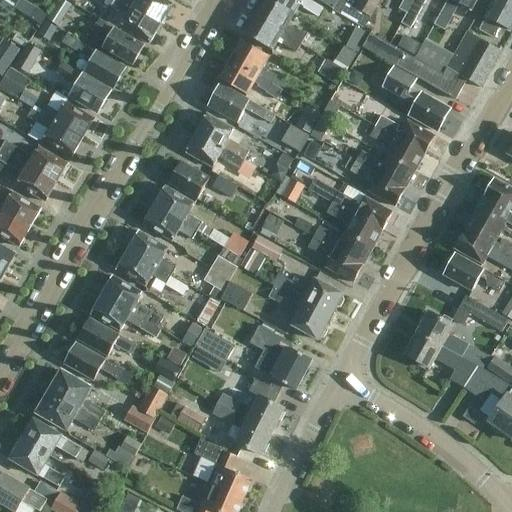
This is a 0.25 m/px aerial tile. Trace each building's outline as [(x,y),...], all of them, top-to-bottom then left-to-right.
[(4,0),(21,11),(27,2),(23,0),(4,0)] [(59,0),(47,19),(59,27),(72,7),(61,0),(59,0)] [(150,44),(162,24),(120,0),(115,0),(111,7),(124,15),(125,13),(130,16),(123,28),(150,44)] [(120,0),(162,24),(173,5),(165,0),(138,0),(138,1),(136,0),(120,0)] [(287,29),(294,17),(266,0),(255,18),(302,46),(307,37),(293,29),(291,32),(287,29)] [(265,0),(266,0),(294,17),(301,5),(305,7),(304,10),(318,19),(323,10),(305,0),(265,0)] [(382,0),(359,0),(355,8),(342,0),(339,0),(334,10),(365,29),(382,0)] [(408,13),(414,0),(407,0),(402,10),(408,13)] [(445,0),(446,1),(446,0),(414,0),(408,13),(402,24),(411,29),(419,14),(421,15),(429,0),(445,0)] [(478,0),(451,0),(443,15),(442,14),(436,26),(446,31),(460,5),(473,11),(478,0)] [(502,26),(510,31),(511,28),(511,0),(496,0),(487,18),(491,20),(489,24),(485,22),(480,31),(495,39),(502,26)] [(297,54),(302,46),(255,18),(245,35),(273,52),(280,40),(284,43),(282,46),(297,54)] [(134,66),(145,46),(99,20),(94,30),(100,34),(95,44),(104,49),(104,50),(134,66)] [(38,35),(49,42),(58,28),(46,21),(38,35)] [(353,28),(345,43),(357,50),(366,36),(353,28)] [(25,49),(29,43),(17,35),(13,41),(25,49)] [(415,59),(374,37),(371,35),(363,49),(395,67),(419,80),(457,101),(469,81),(470,80),(452,70),(448,77),(415,59)] [(483,89),(503,52),(472,35),(459,58),(452,70),(470,80),(469,81),(483,89)] [(426,40),(415,59),(448,77),(452,70),(459,58),(426,40)] [(85,72),(114,89),(126,70),(79,42),(74,50),(92,61),(85,72)] [(267,73),(263,70),(270,58),(242,42),(231,61),(283,91),(283,90),(294,96),(297,91),(286,85),(288,83),(268,71),(267,73)] [(43,53),(29,44),(23,54),(37,63),(43,53)] [(336,61),(349,68),(357,55),(344,47),(336,61)] [(0,75),(3,78),(12,64),(0,56),(0,75)] [(347,71),(334,64),(329,60),(321,74),(338,85),(347,71)] [(283,91),(231,61),(220,80),(248,96),(255,83),(260,86),(259,88),(278,99),(283,91)] [(64,65),(62,69),(59,74),(63,76),(73,82),(75,79),(80,82),(71,97),(99,114),(112,93),(64,65)] [(419,80),(395,67),(383,89),(416,107),(411,117),(439,133),(451,110),(433,100),(433,99),(427,96),(427,97),(414,89),(419,80)] [(0,86),(21,100),(32,81),(11,68),(0,86)] [(347,81),(358,87),(364,76),(353,70),(347,81)] [(276,115),(222,86),(210,107),(239,123),(248,106),(253,108),(251,112),(272,123),(276,115)] [(95,120),(67,103),(69,101),(57,93),(49,107),(46,105),(42,113),(84,139),(95,120)] [(0,116),(4,119),(13,104),(0,96),(0,116)] [(321,118),(331,124),(341,106),(331,101),(321,118)] [(296,127),(310,135),(321,115),(308,107),(296,127)] [(41,114),(33,109),(28,117),(51,130),(45,141),(73,158),(84,139),(42,113),(41,114)] [(382,118),(376,114),(370,125),(377,128),(426,156),(436,137),(408,122),(401,135),(397,132),(400,127),(383,118),(382,118)] [(239,146),(245,135),(208,115),(197,134),(245,161),(250,152),(239,146)] [(322,142),(331,124),(321,118),(320,119),(311,136),(322,142)] [(282,142),(301,153),(311,136),(292,125),(282,142)] [(426,156),(377,128),(370,125),(366,132),(373,136),(372,137),(389,147),(392,142),(396,145),(388,158),(416,174),(426,156)] [(245,161),(197,134),(186,154),(213,169),(219,158),(240,170),(245,161)] [(2,149),(58,183),(69,164),(41,148),(35,157),(7,141),(2,149)] [(47,202),(58,183),(2,149),(0,152),(0,159),(25,174),(19,185),(47,202)] [(363,153),(357,150),(352,159),(358,162),(407,190),(416,174),(388,158),(382,169),(378,167),(381,162),(363,152),(363,153)] [(277,165),(288,171),(294,160),(283,154),(277,165)] [(407,190),(358,162),(352,159),(347,168),(353,172),(352,172),(369,182),(372,177),(376,179),(369,192),(397,208),(407,190)] [(304,174),(322,182),(328,168),(310,160),(304,174)] [(240,170),(238,174),(250,180),(257,167),(245,161),(240,170)] [(238,188),(228,182),(228,181),(212,173),(209,178),(182,162),(169,185),(198,202),(208,185),(232,199),(238,188)] [(290,180),(286,177),(277,193),(295,204),(305,187),(291,178),(290,180)] [(511,188),(495,180),(485,198),(511,212),(511,188)] [(198,232),(203,224),(189,215),(195,205),(167,188),(156,207),(198,232)] [(335,204),(340,194),(330,188),(324,198),(334,204),(335,204)] [(8,203),(0,198),(0,209),(31,228),(43,210),(14,193),(8,203)] [(359,211),(355,209),(358,203),(340,194),(335,204),(384,231),(394,214),(366,198),(359,211)] [(511,212),(485,198),(476,215),(504,230),(511,218),(511,212)] [(374,249),(384,231),(335,204),(329,214),(346,223),(349,218),(353,220),(346,233),(374,249)] [(193,240),(198,232),(156,207),(144,226),(173,243),(179,232),(193,240)] [(0,235),(20,247),(31,228),(0,209),(0,235)] [(313,225),(294,213),(288,222),(308,234),(313,225)] [(273,234),(277,237),(285,223),(270,215),(261,234),(270,239),(273,234)] [(497,243),(504,230),(476,215),(466,232),(511,257),(511,244),(504,240),(501,245),(497,243)] [(203,224),(198,232),(209,239),(214,231),(203,224)] [(214,231),(209,239),(225,248),(231,239),(215,229),(214,231)] [(339,246),(335,243),(338,238),(321,229),(315,239),(365,266),(374,249),(346,233),(339,246)] [(172,276),(177,268),(163,260),(169,249),(141,232),(130,251),(172,276)] [(511,257),(466,232),(457,250),(485,265),(492,253),(496,255),(493,260),(511,270),(511,257)] [(266,255),(277,262),(284,250),(259,237),(241,266),(255,274),(266,255)] [(355,284),(365,266),(315,239),(310,249),(327,258),(330,253),(334,255),(327,268),(355,284)] [(0,270),(6,273),(17,254),(0,244),(0,270)] [(240,258),(241,257),(225,248),(219,257),(218,256),(211,270),(231,281),(233,278),(244,260),(240,258)] [(167,285),(172,276),(130,251),(118,270),(147,287),(153,277),(167,285)] [(446,274),(444,276),(473,292),(482,275),(486,278),(488,285),(500,292),(506,281),(456,254),(451,264),(448,263),(443,272),(446,274)] [(220,302),(231,281),(211,270),(204,282),(215,288),(210,296),(220,302)] [(311,291),(281,276),(275,288),(305,303),(332,319),(338,309),(342,309),(346,302),(343,298),(345,295),(317,281),(311,291)] [(159,328),(164,319),(137,304),(143,294),(114,277),(103,296),(145,320),(159,328)] [(252,294),(231,282),(222,299),(243,311),(252,294)] [(305,303),(275,288),(269,297),(287,307),(290,301),(302,308),(292,326),(320,341),(322,339),(326,339),(329,332),(327,329),(332,319),(305,303)] [(127,321),(140,329),(145,320),(103,296),(93,316),(121,332),(127,321)] [(502,332),(509,321),(466,297),(453,320),(463,326),(470,314),(502,332)] [(511,319),(511,298),(503,314),(511,319)] [(199,320),(208,325),(220,305),(211,299),(199,320)] [(464,358),(471,345),(450,334),(455,325),(430,312),(419,334),(464,358)] [(115,345),(133,354),(138,345),(90,319),(79,340),(109,356),(115,345)] [(145,320),(140,329),(157,339),(162,330),(159,328),(145,320)] [(182,342),(193,348),(204,330),(193,323),(182,342)] [(292,348),(292,349),(287,346),(289,344),(258,327),(253,335),(263,341),(259,348),(280,360),(279,362),(283,364),(276,378),(298,390),(314,360),(292,348)] [(209,353),(226,362),(236,346),(205,329),(196,345),(199,347),(209,353)] [(464,358),(419,334),(407,356),(432,369),(437,360),(457,370),(452,381),(465,389),(479,366),(464,358)] [(101,370),(119,380),(125,371),(77,344),(65,365),(95,382),(101,370)] [(168,359),(180,367),(187,355),(175,347),(168,359)] [(204,363),(209,353),(199,347),(193,358),(204,363)] [(511,368),(495,357),(487,369),(511,385),(511,368)] [(182,370),(162,358),(155,371),(175,382),(182,370)] [(511,399),(509,397),(511,393),(511,387),(479,366),(465,389),(482,400),(488,391),(504,403),(492,422),(494,423),(494,428),(497,430),(502,429),(511,435),(511,399)] [(101,422),(106,413),(86,400),(92,389),(63,371),(51,392),(101,422)] [(174,384),(160,376),(154,388),(168,395),(174,384)] [(283,413),(285,409),(275,403),(280,393),(255,381),(250,391),(262,397),(255,410),(242,403),(210,387),(206,395),(219,402),(218,405),(246,418),(274,432),(279,421),(282,422),(286,414),(283,413)] [(139,409),(157,419),(169,397),(151,387),(139,409)] [(95,431),(101,422),(51,392),(38,413),(68,431),(75,419),(95,431)] [(171,417),(199,432),(207,419),(178,403),(171,417)] [(274,432),(246,418),(218,405),(213,415),(232,424),(233,421),(243,425),(241,429),(245,431),(238,444),(262,456),(263,453),(266,454),(270,446),(268,444),(274,432)] [(157,419),(139,409),(133,406),(125,420),(149,434),(157,419)] [(475,426),(481,416),(470,408),(463,417),(475,426)] [(156,428),(169,436),(176,425),(163,416),(156,428)] [(88,452),(67,440),(68,439),(35,420),(31,428),(27,428),(24,434),(25,438),(24,439),(56,459),(61,450),(82,462),(88,452)] [(115,462),(129,470),(142,445),(129,438),(115,462)] [(60,487),(66,476),(51,468),(56,459),(24,439),(22,441),(19,442),(15,448),(16,452),(12,459),(45,479),(45,478),(60,487)] [(245,501),(253,481),(233,472),(239,458),(201,442),(195,456),(218,466),(216,472),(221,474),(215,488),(245,501)] [(89,462),(104,471),(110,460),(95,451),(89,462)] [(31,490),(3,473),(0,478),(0,502),(17,511),(32,511),(35,508),(42,511),(50,511),(52,510),(56,511),(81,511),(84,508),(85,506),(62,493),(55,505),(48,501),(48,500),(31,490)] [(89,507),(97,511),(101,511),(113,493),(101,486),(89,507)] [(240,511),(245,501),(215,488),(209,503),(204,501),(202,505),(183,497),(178,510),(181,511),(240,511)] [(141,500),(129,495),(124,505),(136,511),(141,500)]
